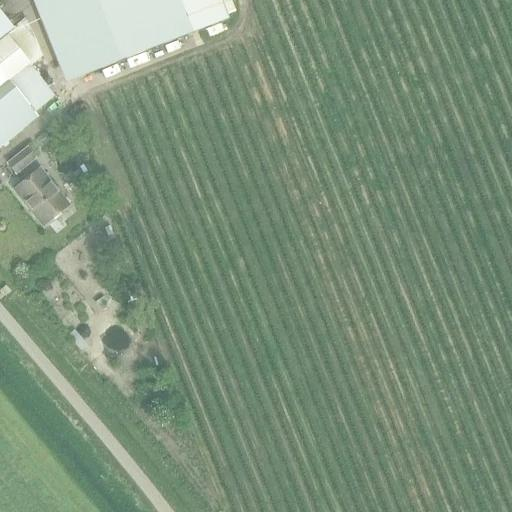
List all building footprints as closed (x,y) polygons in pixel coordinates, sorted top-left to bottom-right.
[(220,0),(56,0),(86,75),(228,19),(220,0)] [(0,13),(0,146),(37,116),(34,113),(8,80),(28,64),(30,66),(41,57),(25,19),(12,29),(0,13)] [(58,120),(46,130),(52,138),(64,127),(58,120)] [(35,158),(27,148),(7,164),(16,174),(35,158)] [(14,191),(42,226),(68,205),(40,170),(14,191)] [(73,330),(67,335),(80,350),(86,345),(73,330)]
